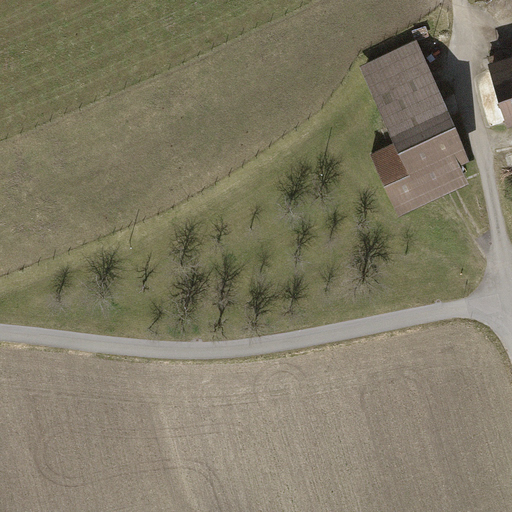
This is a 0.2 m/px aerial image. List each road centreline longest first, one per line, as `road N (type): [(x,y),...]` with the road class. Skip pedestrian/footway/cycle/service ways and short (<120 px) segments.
road 1 (track): [(0,335),(167,352),(259,348),(511,292)]
road 2 (track): [(509,293),(460,0)]
